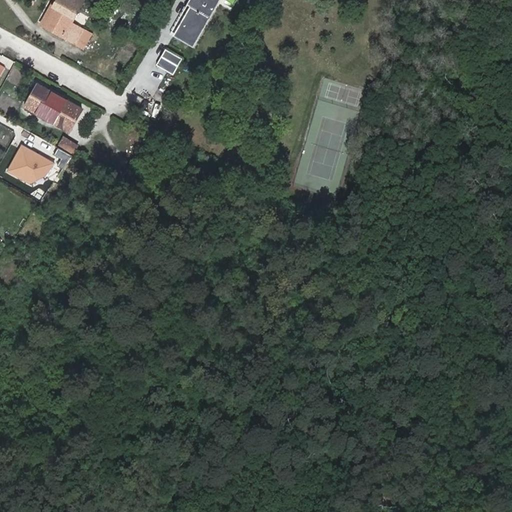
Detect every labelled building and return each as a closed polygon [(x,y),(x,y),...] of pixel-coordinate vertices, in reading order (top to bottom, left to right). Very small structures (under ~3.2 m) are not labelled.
[(92,32),(71,22),(81,0),(51,0),(38,28),(83,50),(92,32)] [(189,0),(183,10),(187,12),(173,37),(189,46),(205,19),(207,20),(217,2),(212,0),(189,0)] [(183,10),(169,35),(173,37),(187,12),(183,10)] [(164,52),(160,59),(177,68),(181,61),(164,52)] [(39,84),(26,107),(71,131),(84,108),(39,84)] [(65,137),(60,146),(74,153),(79,145),(65,137)] [(48,189),(40,184),(33,195),(41,200),(48,189)]
